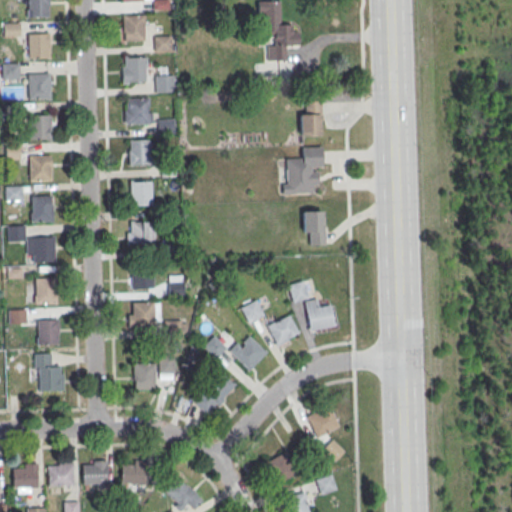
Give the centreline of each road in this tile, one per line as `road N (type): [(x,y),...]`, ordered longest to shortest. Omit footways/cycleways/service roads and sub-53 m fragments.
road 1 (secondary): [(405,511),(387,0)]
road 2 (residential): [(83,0),(96,427)]
road 3 (residential): [(401,360),(345,361),(299,375),(212,461)]
road 4 (residential): [(96,427),(148,428),(189,443),(224,474),(243,511)]
